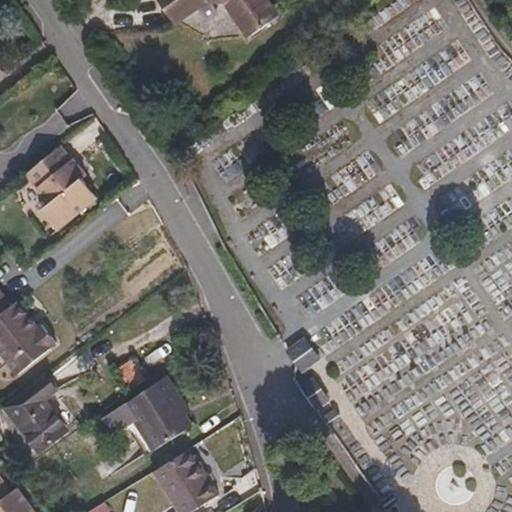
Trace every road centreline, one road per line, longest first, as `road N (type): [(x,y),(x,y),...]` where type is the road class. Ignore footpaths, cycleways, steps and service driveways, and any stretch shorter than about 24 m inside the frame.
road 1 (residential): [(249,335),(37,0)]
road 2 (residential): [(249,335),(374,511)]
road 3 (residential): [(278,511),(249,335)]
